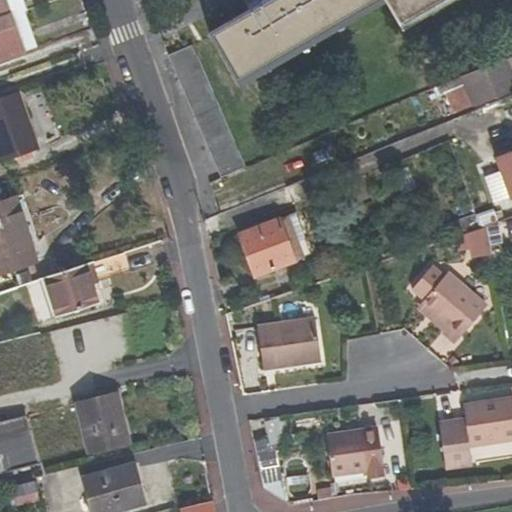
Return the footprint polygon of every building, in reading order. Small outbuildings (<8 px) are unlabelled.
[(0,60),(24,52),(5,0),(3,0),(0,1),(0,60)] [(5,0),(24,52),(35,48),(19,0),(5,0)] [(224,27),(211,34),(238,82),(383,0),(384,0),(387,4),(400,26),(447,0),(269,0),(237,20),(224,27)] [(242,87),(387,4),(384,0),(383,0),(238,82),(242,87)] [(403,32),(459,0),(447,0),(400,26),(403,32)] [(223,178),(249,167),(195,44),(169,56),(223,178)] [(511,92),(511,75),(507,64),(465,80),(477,107),(511,92)] [(22,90),(0,97),(0,160),(0,162),(18,156),(33,150),(41,147),(22,90)] [(21,164),(36,159),(33,150),(18,156),(21,164)] [(511,201),(511,200),(511,153),(497,159),(511,201)] [(0,198),(0,270),(38,259),(16,194),(0,198)] [(313,253),(300,214),(241,235),(254,275),(313,253)] [(475,256),(491,252),(485,226),(470,231),(475,256)] [(90,259),(97,279),(128,268),(121,249),(90,259)] [(103,298),(97,279),(90,259),(49,273),(62,312),(103,298)] [(487,305),(449,273),(446,277),(433,266),(414,290),(426,300),(423,304),(460,336),(487,305)] [(323,361),(316,317),(260,325),(267,369),(323,361)] [(128,442),(116,392),(76,402),(88,451),(128,442)] [(511,442),(511,398),(466,407),(469,421),(441,426),(449,470),(476,466),(473,449),(511,442)] [(0,473),(37,464),(24,415),(0,421),(0,473)] [(385,469),(378,428),(328,436),(335,477),(370,471),(371,478),(386,476),(385,469)] [(258,460),(258,462),(274,459),(268,436),(253,439),(258,460)] [(109,511),(146,502),(135,464),(84,478),(94,511),(109,511)] [(13,487),(20,506),(42,499),(35,479),(13,487)]
